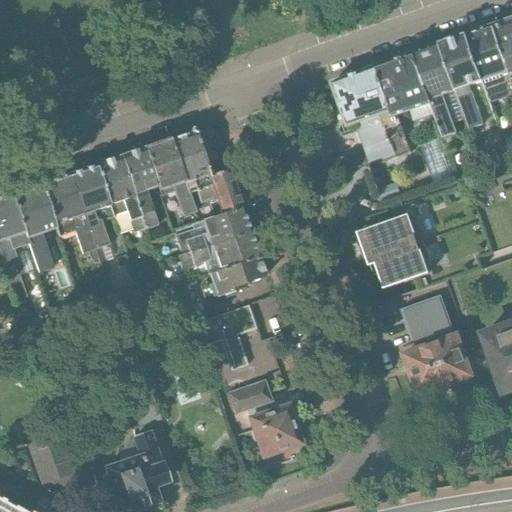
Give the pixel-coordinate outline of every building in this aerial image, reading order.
[(511,21),(494,28),(511,84),(511,21)] [(492,108),(511,100),(511,84),(494,28),(467,37),(483,83),(492,108)] [(470,87),(483,83),(467,37),(441,46),(455,92),(456,94),(470,131),(485,126),(470,87)] [(413,56),(434,116),(443,140),(458,135),(444,96),(455,92),(441,46),(413,56)] [(414,123),(434,116),(413,56),(375,69),(390,112),(382,115),(391,142),(406,137),(401,124),(399,114),(410,111),(414,123)] [(348,128),(369,121),(382,160),(396,155),(391,142),(382,115),(390,112),(375,69),(332,84),(348,128)] [(209,177),(228,170),(225,161),(217,164),(213,152),(203,155),(195,132),(170,141),(189,195),(195,193),(213,185),(209,177)] [(434,186),(453,179),(439,140),(421,147),(434,186)] [(196,214),(189,195),(170,141),(145,150),(160,193),(172,189),(182,219),(196,214)] [(161,198),(160,193),(145,150),(120,159),(145,231),(158,226),(150,202),(161,198)] [(346,172),(369,165),(365,151),(342,159),(346,172)] [(133,235),(145,231),(120,159),(96,167),(113,217),(126,213),(130,223),(133,235)] [(69,176),(98,260),(100,267),(108,265),(105,257),(112,255),(101,222),(114,219),(113,217),(96,167),(69,176)] [(220,216),(241,208),(228,170),(209,177),(213,185),(195,193),(200,206),(215,201),(220,216)] [(91,262),(98,260),(69,176),(41,186),(56,229),(59,238),(74,233),(82,256),(89,253),(91,262)] [(12,196),(38,274),(38,275),(53,270),(41,235),(56,229),(41,186),(12,196)] [(21,279),(38,274),(12,196),(0,200),(0,258),(0,259),(7,278),(15,303),(28,299),(21,279)] [(178,258),(250,233),(241,208),(220,216),(201,222),(192,226),(195,238),(184,242),(185,243),(174,246),(178,258)] [(375,224),(353,232),(360,251),(365,250),(370,264),(425,244),(425,242),(418,223),(411,225),(409,218),(377,229),(375,224)] [(207,276),(259,258),(250,233),(178,258),(182,271),(193,267),(193,268),(205,264),(207,276)] [(440,237),(425,242),(425,244),(427,248),(442,243),(440,237)] [(425,244),(370,264),(372,269),(376,267),(384,291),(429,275),(426,268),(433,266),(427,248),(425,244)] [(259,258),(207,276),(210,284),(200,287),(206,306),(217,302),(216,300),(239,291),(238,288),(266,279),(259,258)] [(451,317),(449,318),(442,297),(411,308),(401,312),(413,346),(416,345),(418,352),(405,357),(419,396),(472,377),(457,334),(451,317)] [(220,343),(230,373),(248,367),(237,337),(256,331),(248,307),(194,325),(202,349),(220,343)] [(511,327),(484,337),(504,395),(511,392),(511,327)] [(268,413),(266,406),(270,404),(263,383),(228,396),(235,417),(247,412),(250,420),(248,420),(262,459),(301,445),(287,407),(268,413)] [(140,430),(162,422),(151,392),(121,403),(129,425),(137,422),(140,430)] [(41,487),(76,474),(61,432),(26,445),(41,487)] [(104,472),(94,476),(103,500),(115,496),(120,511),(133,511),(158,503),(153,488),(167,483),(149,432),(131,439),(138,457),(103,468),(104,472)] [(0,511),(47,511),(0,485),(0,511)]
